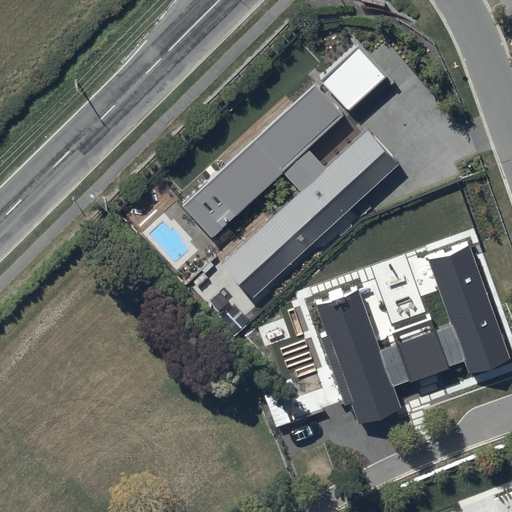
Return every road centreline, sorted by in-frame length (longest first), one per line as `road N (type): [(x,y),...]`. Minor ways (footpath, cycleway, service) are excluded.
road 1 (tertiary): [(0,213),(219,0)]
road 2 (residential): [(511,415),(309,511)]
road 3 (residential): [(457,0),(511,129)]
